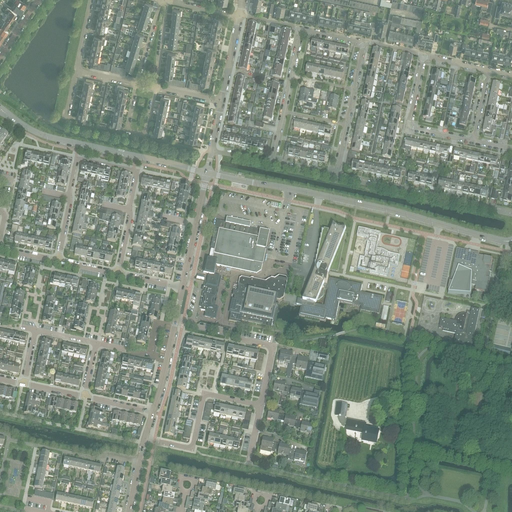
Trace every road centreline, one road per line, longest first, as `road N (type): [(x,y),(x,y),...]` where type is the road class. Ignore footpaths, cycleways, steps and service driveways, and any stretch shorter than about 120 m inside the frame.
road 1 (tertiary): [(510,242),(207,173)]
road 2 (tertiary): [(207,173),(44,136),(0,109)]
road 3 (residential): [(511,214),(337,175)]
road 4 (residential): [(475,511),(411,480),(414,398)]
road 5 (residential): [(473,141),(408,127),(423,56)]
